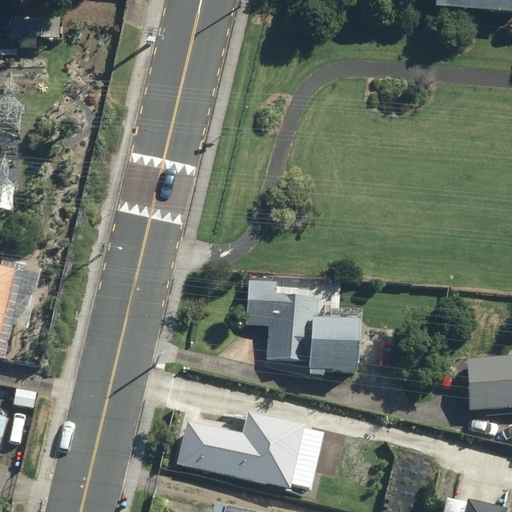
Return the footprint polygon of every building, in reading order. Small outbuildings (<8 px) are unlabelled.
[(511,0),(434,0),(433,12),(511,17),(511,0)] [(8,18),(7,39),(19,40),(19,50),(35,50),(35,42),(48,43),(49,19),(8,18)] [(0,365),(22,275),(0,270),(0,365)] [(270,328),(269,365),(308,366),(308,376),(357,378),(359,324),(317,323),(318,301),(277,299),(278,284),(246,283),(244,327),(270,328)] [(511,360),(466,363),(469,414),(511,411),(511,360)] [(222,444),(214,473),(291,493),(297,470),(316,475),(324,445),(244,424),(237,448),(222,444)] [(443,511),(484,511),(446,503),(443,511)]
